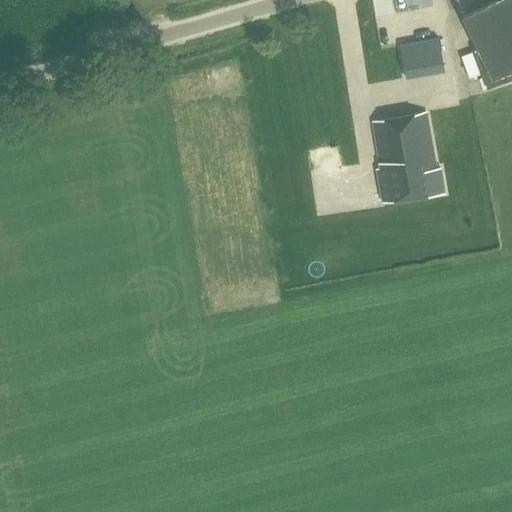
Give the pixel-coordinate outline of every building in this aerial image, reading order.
[(473,49),(488,89),(511,79),(511,0),(495,0),(463,16),(478,46),(473,49)] [(432,53),(435,74),(449,71),(443,38),(405,44),(407,58),(432,53)] [(345,46),(318,52),(328,95),(355,89),(345,46)] [(470,78),(481,74),(472,52),(462,56),(470,78)] [(302,188),(288,82),(202,93),(215,199),(302,188)] [(378,168),(383,203),(444,193),(440,168),(436,168),(426,112),(373,120),(381,167),(378,168)] [(307,150),(311,172),(342,167),(339,145),(307,150)]
